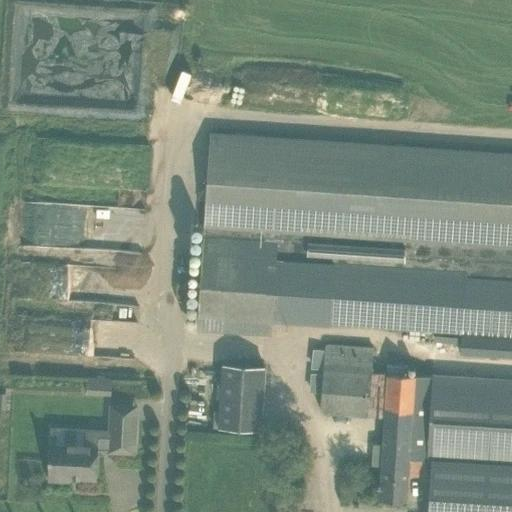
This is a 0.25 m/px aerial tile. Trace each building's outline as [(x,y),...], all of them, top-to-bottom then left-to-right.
[(21,96),(22,33),(6,32),(4,95),(21,96)] [(458,359),(511,362),(511,153),(210,133),(197,316),(220,317),(220,332),(269,335),(270,321),(460,334),(458,359)] [(319,410),(366,414),(372,342),(324,339),(319,410)] [(218,428),(260,430),(264,367),(222,364),(218,428)] [(85,376),(84,395),(110,396),(111,377),(85,376)] [(96,479),(98,450),(108,450),(108,452),(134,453),(136,421),(109,420),(108,436),(87,435),(87,445),(50,444),(49,444),(47,480),(69,481),(69,478),(96,479)] [(378,499),(406,501),(408,475),(380,473),(378,499)]
